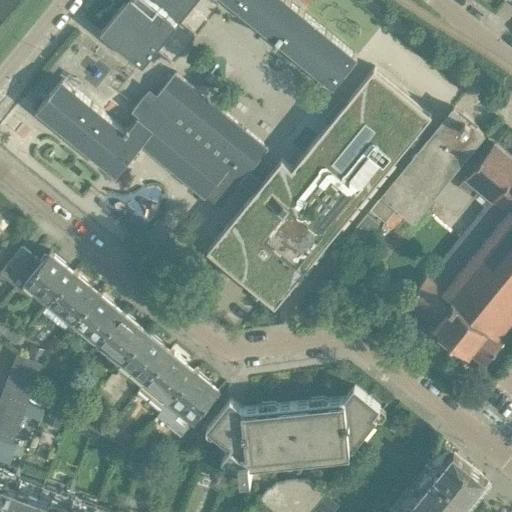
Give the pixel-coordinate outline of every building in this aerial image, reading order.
[(125,0),(102,30),(135,57),(134,57),(143,64),(195,0),(229,0),(275,37),(274,39),(277,41),(278,40),(333,84),(357,55),(290,0),(125,0)] [(254,191),(207,247),(275,303),(432,112),(374,65),(347,98),(328,122),(292,165),(282,156),(263,180),(250,169),(240,180),(254,191)] [(62,77),(49,93),(37,108),(116,173),(131,155),(135,158),(140,151),(136,148),(140,143),(205,196),(207,194),(220,205),(237,185),(241,179),(268,146),(175,71),(151,100),(144,94),(132,108),(140,114),(129,127),(128,125),(125,128),(62,77)] [(420,147),(371,207),(384,217),(386,219),(395,226),(407,211),(413,216),(484,131),(481,128),(476,124),(461,112),(453,106),(451,109),(448,112),(420,147)] [(426,274),(407,298),(442,326),(439,330),(438,331),(439,332),(457,346),(459,348),(459,346),(462,343),(485,362),(505,338),(498,333),(510,319),(511,317),(511,316),(511,153),(496,141),(494,139),(459,182),(473,194),(486,204),(491,199),(502,208),(505,205),(510,209),(508,212),(502,210),(498,216),(500,221),(498,224),(496,225),(484,240),(483,242),(471,256),(470,258),(458,273),(452,268),(439,284),(426,274)] [(367,211),(355,226),(367,236),(380,221),(367,211)] [(32,252),(22,244),(7,262),(17,271),(32,252)] [(51,249),(42,260),(27,279),(25,280),(49,300),(74,269),(51,249)] [(32,252),(17,271),(27,279),(42,260),(32,252)] [(98,288),(74,269),(49,300),(73,319),(98,288)] [(123,308),(98,288),(73,319),(97,339),(123,308)] [(147,328),(123,308),(97,339),(121,359),(147,328)] [(9,320),(2,315),(0,317),(0,329),(1,331),(9,320)] [(9,320),(1,331),(8,336),(17,326),(9,320)] [(17,326),(8,336),(15,342),(24,332),(17,326)] [(170,347),(147,328),(121,359),(145,378),(170,347)] [(195,367),(170,347),(145,378),(170,398),(195,367)] [(42,362),(20,353),(15,365),(38,374),(42,362)] [(38,374),(15,365),(11,376),(34,385),(36,380),(38,374)] [(220,387),(195,367),(170,398),(194,418),(220,387)] [(34,385),(11,376),(7,387),(29,396),(31,392),(34,385)] [(36,380),(34,385),(31,392),(36,395),(42,383),(36,380)] [(55,391),(42,383),(36,395),(49,402),(55,391)] [(231,408),(225,403),(206,426),(230,445),(222,454),(236,465),(240,465),(242,476),(252,475),(250,462),(249,462),(249,456),(350,446),(350,443),(356,442),(377,416),(373,413),(380,404),(355,384),(345,396),(328,397),(328,400),(326,402),(312,404),(310,402),(309,399),(277,402),(278,405),(276,408),(262,409),(260,407),(259,404),(242,407),(242,410),(231,412),(231,408)] [(29,396),(7,387),(3,399),(25,407),(29,396)] [(69,398),(55,391),(49,402),(62,410),(69,398)] [(83,406),(69,398),(62,410),(76,418),(83,406)] [(25,407),(3,399),(0,405),(0,410),(21,419),(25,407)] [(28,410),(42,414),(45,404),(31,400),(28,410)] [(96,414),(83,406),(76,418),(90,426),(96,414)] [(21,419),(0,410),(0,422),(17,429),(21,419)] [(47,410),(43,418),(58,425),(61,417),(47,410)] [(110,421),(96,414),(90,426),(103,433),(110,421)] [(120,427),(110,421),(103,433),(113,439),(120,427)] [(17,429),(0,422),(0,436),(12,441),(17,429)] [(374,434),(369,440),(377,446),(382,439),(374,434)] [(445,441),(409,484),(442,511),(453,511),(485,473),(445,441)] [(0,443),(0,458),(3,460),(8,447),(0,443)] [(34,511),(45,483),(0,466),(0,511),(34,511)] [(346,473),(341,480),(350,486),(354,479),(346,473)] [(297,480),(287,481),(284,480),(276,481),(270,488),(271,488),(268,492),(266,490),(260,497),(277,511),(309,511),(327,491),(319,484),(317,487),(314,484),(314,483),(307,477),(299,478),(297,480)] [(45,483),(34,511),(91,511),(95,502),(45,483)] [(442,511),(409,484),(386,511),(442,511)] [(326,494),(318,503),(329,511),(330,511),(338,503),(326,494)] [(122,511),(95,502),(91,511),(122,511)]
